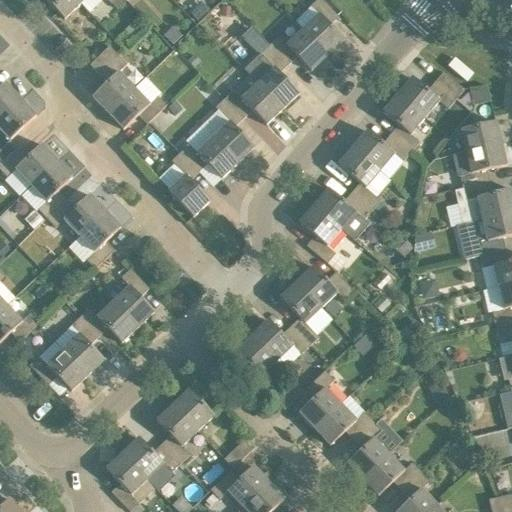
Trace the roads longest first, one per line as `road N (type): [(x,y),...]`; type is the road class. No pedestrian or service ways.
road 1 (residential): [(231,300),(263,262),(260,211),(272,192),(416,24),(447,0)]
road 2 (residential): [(231,300),(71,129),(55,84),(0,21)]
road 3 (residential): [(341,511),(179,343)]
road 4 (residential): [(55,463),(179,343)]
